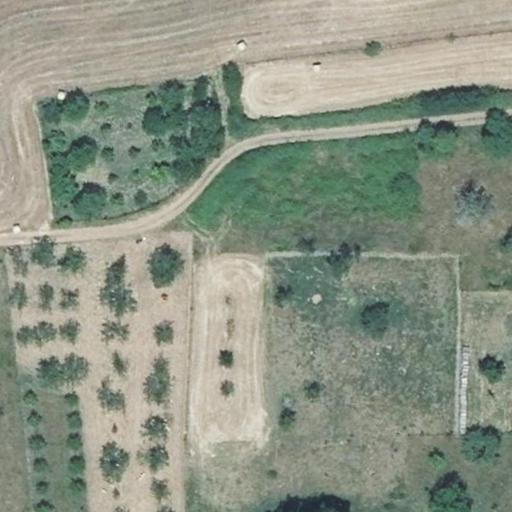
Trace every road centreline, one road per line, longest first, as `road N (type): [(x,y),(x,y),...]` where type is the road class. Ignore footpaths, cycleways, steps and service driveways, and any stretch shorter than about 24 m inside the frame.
road 1 (track): [(0,236),(142,221),(251,144),(281,143)]
road 2 (track): [(511,119),(281,143)]
